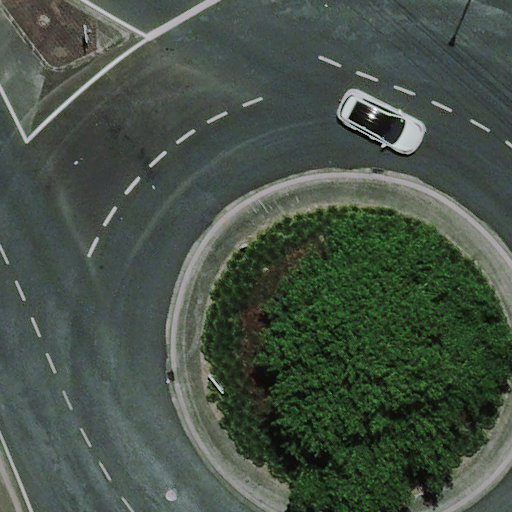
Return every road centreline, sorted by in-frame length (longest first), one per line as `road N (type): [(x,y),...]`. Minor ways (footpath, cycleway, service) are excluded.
road 1 (trunk): [(39,305),(59,227),(100,157),(158,101),(229,63),(308,45)]
road 2 (trunk): [(96,511),(67,470),(41,390),(39,305)]
road 3 (trunk): [(308,45),(379,47),(449,66),(511,102)]
